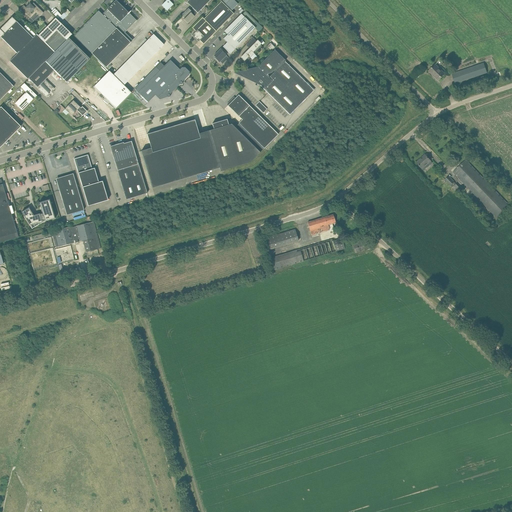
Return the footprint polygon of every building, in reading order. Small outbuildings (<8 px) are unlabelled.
[(126,10),(115,0),(102,14),(98,11),(74,36),(94,55),(106,68),(131,42),(123,35),(137,20),(129,13),(131,11),(130,11),(128,9),(126,10)] [(166,0),(161,5),(167,11),(168,9),(171,8),(170,7),(173,4),(169,1),(169,0),(166,0)] [(181,15),(184,18),(183,20),(187,23),(194,16),(193,15),(196,12),(197,13),(210,0),(188,0),(186,2),(192,8),(190,10),(188,8),(181,15)] [(192,35),(198,42),(200,40),(203,44),(216,31),(233,13),(221,1),(204,19),(202,18),(192,28),(196,31),(192,35)] [(19,9),(21,11),(24,14),(29,20),(30,18),(31,19),(37,14),(40,16),(43,13),(33,3),(31,5),(30,4),(26,8),(23,5),(19,9)] [(65,12),(58,19),(60,22),(68,15),(65,12)] [(224,31),(227,34),(223,39),(227,42),(223,47),(230,54),(256,28),(241,14),(224,31)] [(90,59),(69,38),(66,40),(55,52),(38,36),(36,34),(33,37),(12,17),(0,28),(0,36),(17,54),(10,61),(28,79),(28,78),(45,61),(54,70),(55,70),(67,82),(72,77),(90,59)] [(48,26),(38,36),(55,52),(66,40),(72,34),(57,18),(51,25),(53,27),(52,28),(51,26),(48,26)] [(124,85),(164,45),(153,34),(113,75),(124,85)] [(261,44),(257,40),(240,57),(244,61),(245,60),(246,62),(250,58),(253,60),(257,56),(254,53),(261,46),(260,45),(261,44)] [(266,46),(271,51),(275,47),(270,43),(266,46)] [(224,51),(221,49),(214,56),(215,57),(214,58),(219,62),(226,55),(223,52),(224,51)] [(257,67),(239,72),(255,81),(258,78),(260,79),(263,82),(262,84),(260,85),(264,89),(268,93),(285,110),(289,114),(313,89),(284,61),(274,50),(258,67),(257,67)] [(94,86),(116,108),(131,92),(106,68),(94,55),(90,59),(72,77),(87,93),(94,86)] [(170,60),(159,71),(156,67),(134,89),(148,102),(155,95),(159,99),(167,97),(170,97),(170,95),(169,95),(180,84),(182,84),(182,82),(189,75),(189,72),(185,67),(182,67),(180,69),(170,60)] [(51,86),(52,86),(45,79),(54,70),(45,61),(28,78),(34,83),(33,84),(46,97),(49,94),(48,93),(50,91),(51,92),(55,88),(53,87),(53,88),(51,86)] [(487,73),(483,63),(452,74),(455,83),(487,73)] [(435,65),(429,71),(438,80),(444,74),(438,68),(435,65)] [(0,100),(14,86),(0,72),(0,100)] [(37,95),(24,83),(20,87),(25,92),(14,103),(22,110),(37,95)] [(242,98),(238,95),(228,106),(242,120),(238,123),(264,148),(278,134),(272,128),(270,130),(262,118),(259,119),(250,106),(249,105),(242,98)] [(77,105),(75,103),(76,103),(73,100),(65,109),(72,116),(75,112),(74,112),(76,110),(83,116),(87,111),(82,106),(81,108),(77,104),(77,105)] [(263,113),(267,109),(259,101),(255,105),(263,113)] [(0,147),(21,127),(1,107),(0,107),(0,147)] [(214,129),(208,131),(220,168),(220,171),(227,169),(251,162),(264,149),(238,124),(235,127),(231,124),(228,125),(227,119),(212,124),(214,129)] [(195,120),(147,134),(151,148),(141,151),(152,188),(220,168),(208,131),(199,133),(195,120)] [(123,142),(110,146),(126,200),(147,193),(131,141),(124,143),(123,142)] [(88,154),(74,159),(88,206),(108,200),(102,181),(98,182),(94,168),(92,168),(88,154)] [(428,164),(431,161),(425,154),(416,162),(423,170),(427,167),(427,168),(430,165),(428,164)] [(494,190),(465,160),(453,172),(497,218),(488,226),(511,251),(511,204),(496,188),(494,190)] [(11,168),(5,169),(10,188),(23,185),(22,180),(19,181),(17,176),(9,178),(8,172),(12,171),(11,168)] [(68,176),(57,179),(60,190),(59,190),(67,215),(84,210),(73,174),(67,175),(68,176)] [(452,187),(455,183),(454,182),(448,176),(445,180),(452,187)] [(0,242),(18,237),(1,179),(0,179),(0,242)] [(457,192),(460,189),(456,184),(452,187),(457,192)] [(49,199),(39,202),(42,213),(40,214),(40,213),(38,214),(37,213),(36,214),(36,215),(34,215),(29,207),(21,212),(32,229),(42,222),(45,221),(55,218),(49,199)] [(335,223),(333,215),(307,222),(311,235),(325,231),(329,229),(328,225),(335,223)] [(70,227),(54,231),(58,246),(74,243),(73,241),(75,240),(75,243),(78,242),(78,239),(79,239),(79,241),(83,240),(86,252),(98,249),(96,242),(91,222),(76,226),(70,228),(70,227)] [(298,241),(295,229),(282,233),(286,244),(298,241)] [(341,239),(332,242),(335,251),(344,248),(341,239)] [(370,248),(367,240),(366,241),(365,239),(352,243),(355,253),(370,248)] [(300,249),(268,258),(272,271),(303,261),(300,249)]
